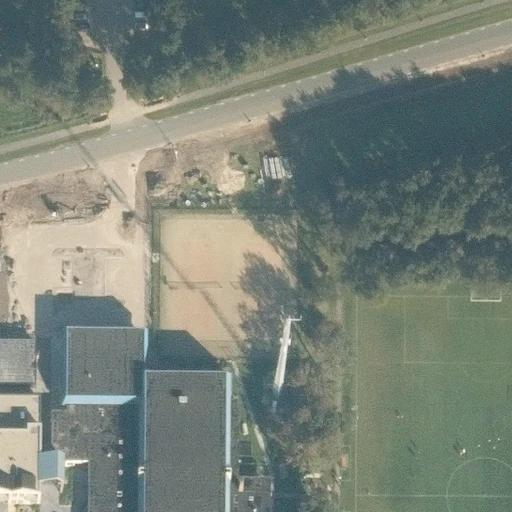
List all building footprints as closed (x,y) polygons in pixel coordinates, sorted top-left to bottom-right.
[(51,46),(49,59),(63,62),(65,52),(65,49),(58,48),(51,46)] [(39,472),(38,506),(70,506),(70,469),(88,469),(87,511),(268,511),(269,500),(263,500),(263,494),(263,485),(237,484),(238,407),(228,407),(229,382),(141,381),(141,361),(142,341),(65,340),(64,396),(64,408),(65,408),(65,419),(50,419),(50,431),(50,452),(50,468),(50,472),(39,472)] [(0,390),(35,391),(35,347),(0,346),(0,390)] [(286,375),(266,375),(266,387),(286,387),(286,375)] [(0,506),(38,506),(39,472),(39,404),(0,403),(0,506)]
